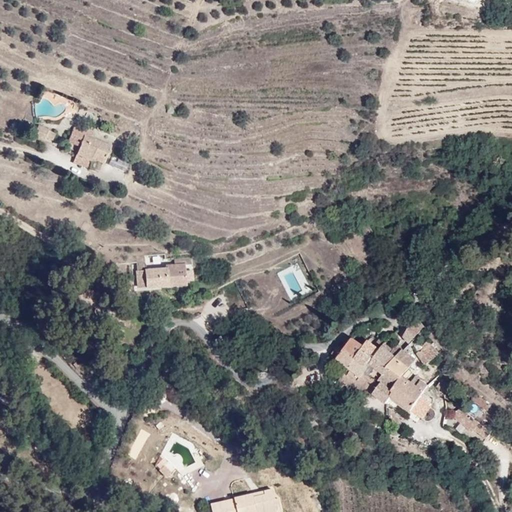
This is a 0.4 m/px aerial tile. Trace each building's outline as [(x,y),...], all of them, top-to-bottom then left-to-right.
[(53,145),(57,137),(40,128),(33,139),(44,146),(46,142),(53,145)] [(111,150),(93,144),(96,134),(86,130),(85,134),(72,130),(65,149),(79,154),(78,158),(94,164),(94,165),(105,169),(111,150)] [(90,175),(94,165),(94,164),(78,158),(74,169),(90,175)] [(108,167),(127,171),(129,162),(110,158),(108,167)] [(193,284),(192,272),(185,273),(185,267),(191,266),(191,262),(176,263),(177,268),(166,269),(167,271),(139,274),(139,282),(147,281),(147,290),(187,288),(188,284),(193,284)] [(297,262),(277,272),(290,299),(310,289),(297,262)] [(147,290),(147,281),(139,282),(140,290),(147,290)] [(413,301),(403,292),(395,300),(405,309),(413,301)] [(417,335),(421,331),(417,325),(410,330),(405,339),(412,345),(419,337),(417,335)] [(369,343),(370,341),(360,334),(354,341),(364,349),(369,343)] [(226,345),(219,339),(216,343),(221,349),(226,345)] [(349,369),(364,349),(354,341),(346,350),(340,346),(332,357),(349,369)] [(381,351),(369,343),(364,349),(361,353),(374,361),(381,351)] [(416,352),(412,345),(405,353),(411,358),(416,352)] [(398,347),(391,354),(397,359),(403,351),(398,347)] [(379,382),(397,359),(391,354),(384,348),(381,351),(374,361),(361,353),(349,369),(339,383),(350,389),(352,386),(357,389),(366,377),(377,385),(379,382)] [(134,360),(137,352),(126,349),(123,357),(134,360)] [(405,378),(416,362),(405,353),(403,351),(397,359),(379,382),(381,384),(373,397),(387,405),(405,378)] [(369,396),(377,385),(366,377),(357,389),(369,396)] [(422,399),(429,387),(421,382),(417,387),(405,378),(391,398),(413,414),(423,422),(433,408),(422,399)] [(460,395),(442,383),(438,390),(455,401),(460,395)] [(493,409),(476,397),(472,404),(488,415),(493,409)] [(413,414),(391,398),(387,405),(407,421),(413,414)] [(492,435),(461,410),(454,420),(474,436),(476,433),(487,442),(492,435)] [(279,511),(275,488),(205,504),(205,511),(279,511)]
